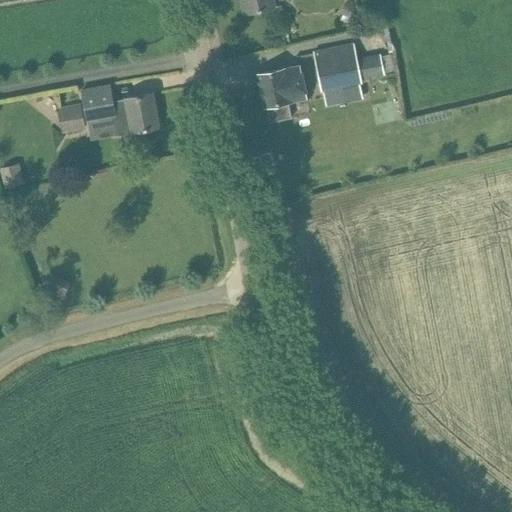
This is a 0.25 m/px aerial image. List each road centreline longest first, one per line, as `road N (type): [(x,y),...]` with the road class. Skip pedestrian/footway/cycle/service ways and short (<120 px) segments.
road 1 (unclassified): [(390,511),(335,456),(284,378),(254,287),(193,0)]
road 2 (track): [(0,360),(52,336),(254,287)]
